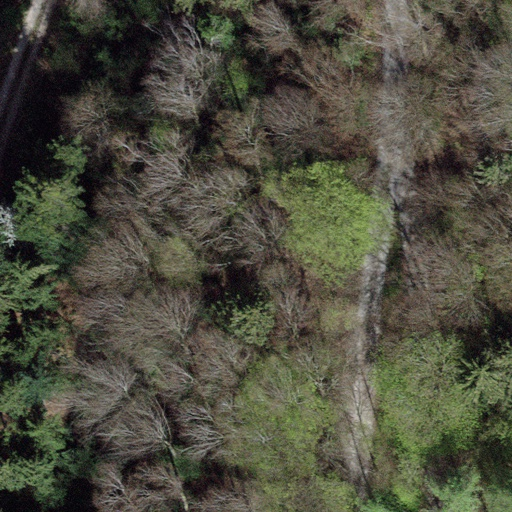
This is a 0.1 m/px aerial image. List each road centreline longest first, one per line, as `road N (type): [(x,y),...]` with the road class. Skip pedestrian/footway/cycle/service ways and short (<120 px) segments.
road 1 (track): [(395,0),(398,125),(347,511)]
road 2 (track): [(398,125),(413,304),(440,444),(436,511)]
road 3 (track): [(42,0),(0,137)]
